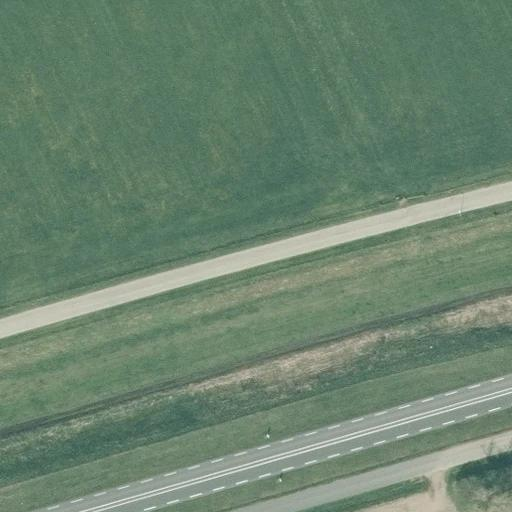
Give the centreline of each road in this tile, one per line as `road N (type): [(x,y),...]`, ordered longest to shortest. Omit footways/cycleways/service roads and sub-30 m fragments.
road 1 (unclassified): [(0,330),(511,192)]
road 2 (primary): [(90,511),(511,390)]
road 3 (unclassified): [(265,511),(511,440)]
